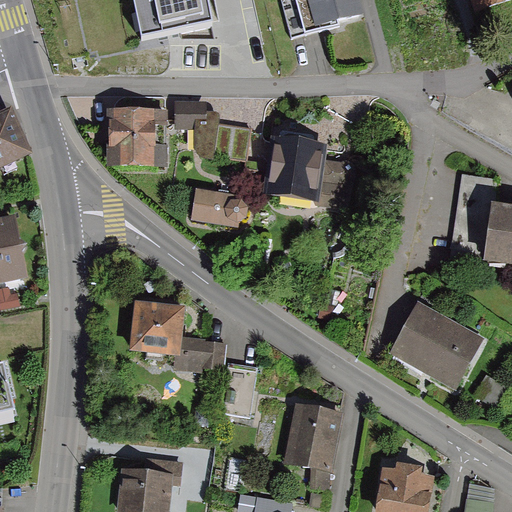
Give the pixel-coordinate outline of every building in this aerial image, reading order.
[(214,24),(208,0),(133,0),(141,39),(214,24)] [(281,0),(292,40),(305,37),(305,39),(342,29),(341,26),(365,19),(360,0),(281,0)] [(511,0),(470,0),(475,17),(511,5),(511,0)] [(208,105),(175,104),(175,131),(195,132),(195,153),(197,156),(199,159),(202,160),(205,162),(215,163),(215,158),(220,126),(221,120),(220,117),(219,115),(216,114),(208,114),(208,105)] [(0,169),(32,155),(11,108),(0,113),(0,169)] [(168,114),(107,114),(107,171),(169,171),(168,148),(167,148),(166,129),(168,129),(168,114)] [(252,131),(220,126),(215,158),(247,163),(252,131)] [(327,149),(275,142),(268,199),(316,204),(315,208),(339,212),(344,207),(346,203),(346,198),(345,193),(342,187),(352,189),(355,166),(325,162),(327,149)] [(259,164),(247,163),(246,171),(258,173),(259,164)] [(492,210),(495,211),(499,181),(462,176),(449,270),(486,275),(487,268),(484,267),(492,210)] [(244,199),(197,192),(192,224),(239,231),(240,225),(247,222),(249,211),(243,205),(244,199)] [(511,213),(495,211),(492,210),(484,267),(487,268),(511,271),(511,213)] [(0,287),(29,282),(24,256),(28,250),(22,246),(16,220),(0,222),(0,287)] [(289,274),(290,273),(291,271),(292,269),(292,266),(291,264),(289,263),(287,262),(284,262),(282,262),(280,264),(279,266),(278,268),(278,270),(279,272),(281,274),(283,275),(285,275),(287,275),(289,274)] [(0,307),(1,312),(20,308),(18,295),(12,296),(11,289),(0,290),(0,307)] [(187,311),(135,305),(129,356),(175,361),(174,372),(203,375),(203,371),(225,374),(228,347),(207,345),(207,341),(184,339),(187,311)] [(485,341),(418,305),(390,358),(457,394),(485,341)] [(322,306),(319,320),(332,323),(335,308),(322,306)] [(0,414),(16,411),(4,366),(0,366),(0,414)] [(258,370),(229,366),(222,416),(251,420),(258,370)] [(507,388),(486,377),(475,398),(496,409),(507,388)] [(345,417),(296,407),(284,468),(312,474),(311,492),(330,492),(331,477),(333,477),(345,417)] [(169,511),(172,478),(182,479),(183,465),(154,462),(153,472),(146,472),(145,475),(123,473),(118,511),(169,511)] [(396,475),(383,473),(376,511),(429,511),(434,481),(422,479),(423,473),(397,469),(396,475)] [(493,511),(494,491),(470,486),(465,511),(493,511)] [(327,497),(311,495),(309,508),(325,510),(327,497)] [(265,511),(267,501),(241,497),(238,511),(265,511)] [(292,511),(293,506),(267,501),(265,511),(292,511)]
